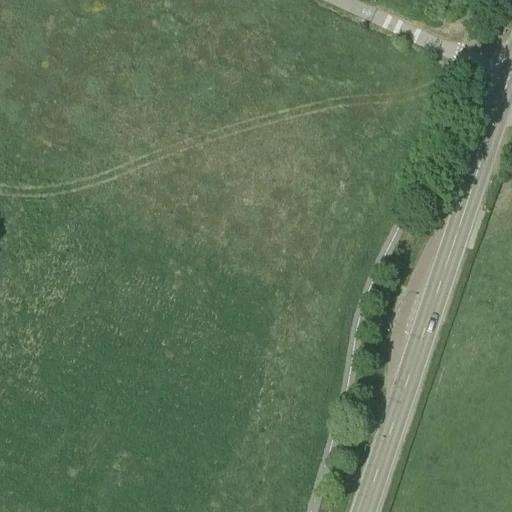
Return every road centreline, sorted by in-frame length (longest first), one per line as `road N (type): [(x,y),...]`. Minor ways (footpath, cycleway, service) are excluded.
road 1 (tertiary): [(366,511),(511,71)]
road 2 (unclassified): [(511,68),(464,57),(337,0)]
